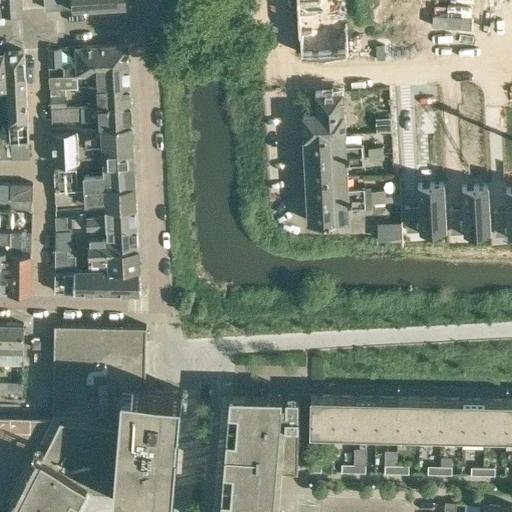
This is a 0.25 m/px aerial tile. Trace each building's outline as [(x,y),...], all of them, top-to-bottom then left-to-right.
[(1,0),(2,12),(22,10),(21,0),(1,0)] [(62,0),(45,0),(46,9),(63,8),(62,0)] [(339,20),(338,0),(297,0),(299,57),(346,56),(345,19),(339,20)] [(359,0),(360,22),(460,19),(459,0),(359,0)] [(127,44),(95,45),(96,65),(128,63),(127,44)] [(76,46),(76,63),(77,74),(97,73),(96,65),(95,45),(76,46)] [(49,47),(49,64),(62,64),(62,46),(49,47)] [(23,49),(4,51),(6,87),(9,120),(27,118),(23,49)] [(49,75),(77,74),(76,63),(62,64),(49,64),(49,75)] [(129,84),(128,63),(96,65),(97,73),(97,85),(129,84)] [(77,74),(49,75),(50,87),(66,86),(78,86),(77,74)] [(97,85),(86,86),(87,97),(87,105),(130,104),(130,97),(129,84),(97,85)] [(67,87),(50,88),(51,107),(67,106),(67,87)] [(305,134),(345,132),(342,90),(315,91),(316,111),(303,112),(305,134)] [(67,106),(51,107),(52,120),(100,118),(100,125),(132,124),(130,104),(87,105),(67,106)] [(375,118),(376,131),(391,131),(391,117),(375,118)] [(27,118),(9,120),(10,137),(28,136),(27,118)] [(101,134),(78,135),(79,147),(133,144),(132,124),(100,125),(101,134)] [(476,127),(454,132),(458,148),(480,143),(476,127)] [(305,134),(306,156),(362,153),(362,143),(345,143),(345,132),(305,134)] [(28,136),(10,137),(11,158),(29,157),(28,136)] [(0,158),(11,158),(10,137),(0,137),(0,158)] [(133,144),(79,147),(79,157),(102,156),(103,165),(134,163),(133,144)] [(79,147),(53,148),(54,163),(79,162),(79,157),(79,147)] [(306,156),(307,178),(347,176),(346,163),(363,162),(362,153),(306,156)] [(83,173),(84,187),(135,185),(134,163),(103,165),(103,172),(83,173)] [(54,168),(54,176),(55,189),(78,187),(77,167),(54,168)] [(347,176),(307,178),(308,199),(365,196),(364,185),(347,186),(347,176)] [(411,204),(404,205),(406,229),(445,227),(443,181),(417,182),(418,204),(411,204)] [(0,199),(10,199),(10,183),(0,182),(0,199)] [(33,198),(33,182),(11,182),(10,198),(33,198)] [(461,183),(463,206),(455,206),(449,206),(450,230),(490,228),(487,182),(461,183)] [(511,184),(505,185),(507,207),(499,208),(493,208),(494,232),(511,230),(511,184)] [(136,205),(135,185),(84,187),(55,189),(56,202),(105,200),(105,207),(136,205)] [(365,196),(308,199),(309,221),(349,219),(349,206),(365,206),(365,196)] [(55,216),(56,229),(71,229),(106,227),(137,226),(136,205),(105,207),(106,214),(55,216)] [(87,235),(88,248),(138,246),(137,226),(106,227),(107,234),(87,235)] [(0,229),(0,288),(9,289),(10,230),(0,229)] [(56,230),(56,249),(67,249),(71,249),(71,229),(56,230)] [(10,230),(9,289),(30,289),(31,251),(22,251),(22,230),(10,230)] [(139,268),(138,246),(88,248),(89,268),(139,268)] [(67,255),(55,255),(55,269),(76,268),(75,255),(67,255)] [(55,269),(54,269),(55,289),(141,292),(139,268),(89,268),(76,268),(55,269)] [(0,350),(21,351),(22,320),(0,319),(0,350)] [(34,418),(33,456),(87,482),(93,486),(173,492),(182,389),(144,386),(146,324),(54,322),(52,418),(34,418)] [(21,382),(0,381),(0,392),(21,393),(21,382)] [(297,471),(299,392),(230,392),(219,511),(278,511),(282,471),(297,471)] [(333,395),(310,394),(309,431),(332,432),(333,395)] [(354,395),(333,395),(332,432),(354,432),(354,395)] [(376,396),(354,395),(354,432),(375,433),(376,396)] [(397,396),(376,396),(375,433),(397,433),(397,396)] [(419,396),(397,396),(397,433),(419,433),(419,396)] [(440,397),(419,396),(419,433),(439,434),(440,397)] [(461,397),(440,397),(439,434),(461,434),(461,397)] [(484,397),(461,397),(461,434),(483,434),(484,397)] [(506,398),(484,397),(483,434),(505,435),(506,398)] [(0,511),(71,511),(87,482),(33,456),(34,418),(0,416),(0,511)] [(353,463),(365,463),(365,447),(353,447),(353,463)] [(384,463),(396,463),(396,449),(384,448),(384,463)] [(439,464),(451,465),(452,456),(440,456),(439,464)] [(321,462),(309,462),(309,470),(321,470),(321,462)] [(353,463),(341,462),(341,470),(353,471),(353,463)] [(365,463),(353,463),(353,471),(365,471),(365,463)] [(396,463),(384,463),(384,471),(396,471),(396,463)] [(408,464),(396,463),(396,471),(408,472),(408,464)] [(439,464),(427,464),(427,472),(439,472),(439,464)] [(451,465),(439,464),(439,472),(451,473),(451,465)] [(482,465),(470,465),(470,473),(482,473),(482,465)] [(494,466),(482,465),(482,473),(494,474),(494,466)] [(456,502),(444,501),(444,509),(455,510),(456,502)]
